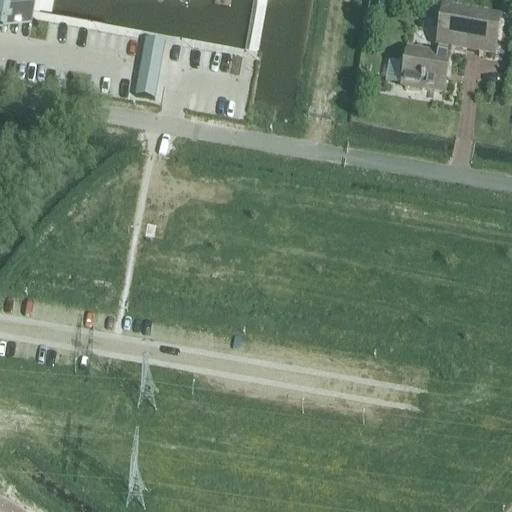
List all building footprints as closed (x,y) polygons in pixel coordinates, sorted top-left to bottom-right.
[(2,0),(1,7),(31,12),(32,0),(2,0)] [(494,58),(500,18),(443,9),(437,48),(438,48),(436,58),(407,53),(401,87),(404,87),(404,90),(420,93),(420,90),(443,94),(449,60),(450,50),(474,54),(494,58)] [(146,41),(144,51),(153,52),(155,43),(146,41)] [(155,43),(153,52),(162,54),(164,44),(155,43)] [(144,51),(142,60),(151,62),(153,52),(144,51)] [(153,52),(151,62),(160,64),(162,54),(153,52)] [(142,60),(141,70),(150,72),(151,62),(142,60)] [(151,62),(150,72),(159,73),(160,64),(151,62)] [(141,70),(139,79),(148,81),(150,72),(141,70)] [(150,72),(148,81),(157,83),(159,73),(150,72)] [(139,79),(137,89),(146,91),(148,81),(139,79)] [(148,81),(146,91),(155,92),(157,83),(148,81)] [(137,89),(135,99),(144,100),(146,91),(137,89)] [(146,91),(144,100),(154,102),(155,92),(146,91)]
